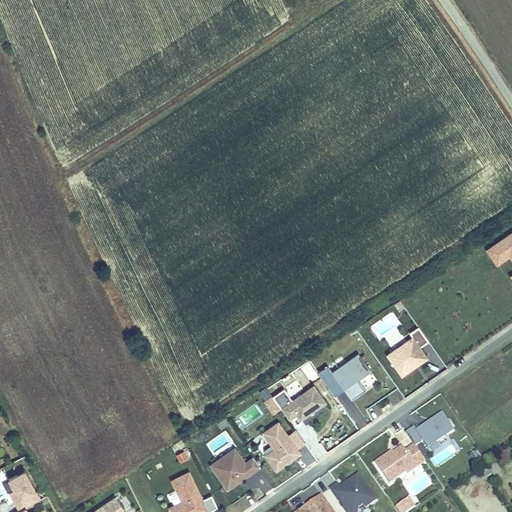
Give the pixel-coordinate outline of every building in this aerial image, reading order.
[(511,234),(499,243),(509,257),(511,255),(511,234)] [(509,257),(499,243),(491,249),(501,263),(509,257)] [(411,366),(421,359),(423,362),(431,356),(423,346),(432,340),(421,326),(413,332),(416,336),(390,354),(405,375),(413,369),(411,366)] [(347,388),(374,369),(362,352),(335,370),(347,388)] [(413,369),(423,362),(421,359),(411,366),(413,369)] [(490,365),(483,368),(487,378),(495,375),(490,365)] [(304,418),(328,401),(317,385),(284,408),(291,419),(300,413),(304,418)] [(283,407),(275,395),(268,401),(276,412),(283,407)] [(458,429),(446,412),(420,430),(418,426),(410,432),(418,444),(419,445),(427,440),(432,447),(458,429)] [(296,458),(303,453),(281,421),(265,432),(277,448),(268,455),(279,470),(288,463),(289,460),(294,456),(296,458)] [(393,455),(392,453),(379,462),(393,483),(410,471),(410,467),(417,462),(421,467),(430,460),(419,445),(418,444),(410,450),(407,446),(397,452),(393,455)] [(231,463),(242,455),(237,448),(226,455),(231,463)] [(477,448),(468,454),(477,465),(485,459),(477,448)] [(184,451),(175,454),(178,463),(187,460),(184,451)] [(226,455),(213,465),(229,488),(239,481),(238,479),(242,477),(243,478),(262,465),(256,457),(248,463),(242,455),(231,463),(226,455)] [(495,479),(502,473),(492,459),(468,477),(474,484),(490,472),(495,479)] [(411,473),(421,467),(417,462),(410,467),(410,471),(411,473)] [(380,499),(362,474),(346,485),(348,487),(344,489),(340,483),(333,488),(350,511),(360,511),(361,507),(367,503),(370,507),(380,499)] [(204,511),(205,511),(191,484),(174,493),(179,503),(172,507),(174,511),(204,511)] [(337,511),(325,495),(301,511),(337,511)] [(398,511),(406,511),(416,505),(408,495),(394,505),(398,511)] [(126,511),(117,498),(96,511),(126,511)] [(367,511),(371,509),(370,507),(367,503),(361,507),(360,511),(367,511)]
